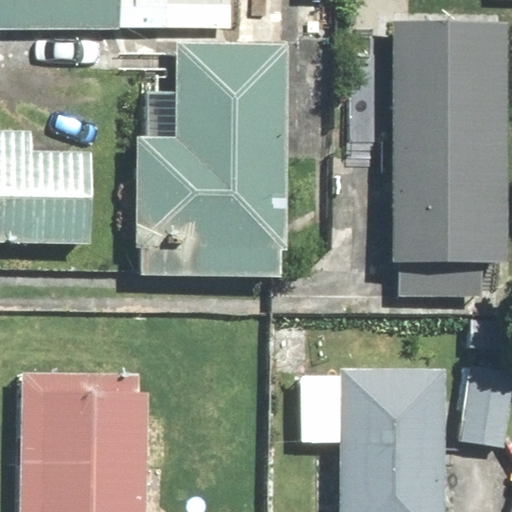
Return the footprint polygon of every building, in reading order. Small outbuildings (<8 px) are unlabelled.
[(151,0),(0,0),(0,35),(151,37),(151,0)] [(497,26),(372,22),(364,298),(489,301),(497,26)] [(269,288),(271,46),(159,45),(158,138),(109,137),(108,286),(269,288)] [(80,147),(0,146),(0,253),(79,254),(80,147)] [(511,412),(511,375),(462,370),(454,448),(508,453),(511,412)] [(5,371),(0,511),(124,511),(129,376),(5,371)] [(435,511),(437,375),(321,374),(319,511),(435,511)]
